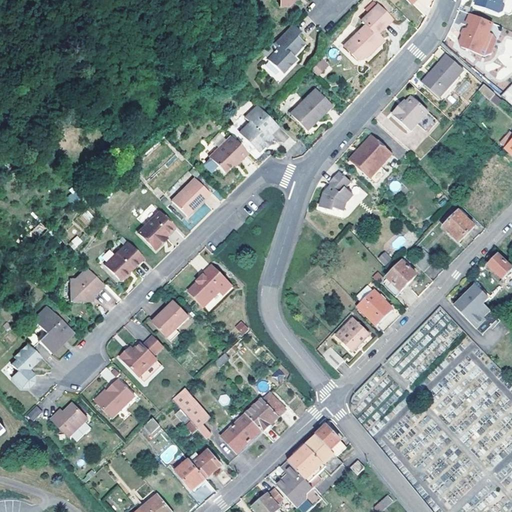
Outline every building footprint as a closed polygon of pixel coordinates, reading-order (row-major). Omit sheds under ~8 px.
[(475,0),(473,7),(496,16),(501,14),(503,8),(501,7),(501,2),(501,0),(475,0)] [(364,10),(368,14),(375,7),(372,3),(364,10)] [(363,57),(367,53),(375,43),(373,41),(377,38),(375,35),(389,21),(375,7),(368,14),(361,22),(365,26),(353,38),(347,45),(344,48),(357,61),(359,63),(363,57)] [(485,35),(488,26),(489,23),(467,14),(463,23),(467,25),(466,29),(461,31),(460,35),(456,44),(458,49),(477,56),(478,52),(483,39),(485,35)] [(277,74),(288,64),(291,61),(289,59),(287,56),(293,51),(295,53),(301,47),(294,38),(298,35),(292,28),(272,45),(275,49),(270,53),(264,59),(277,74)] [(483,39),(478,52),(477,56),(481,58),(482,55),(487,42),(490,37),(485,35),(483,39)] [(373,41),(375,43),(367,53),(368,54),(380,40),(378,39),(377,38),(373,41)] [(442,64),(437,70),(429,78),(427,77),(421,82),(440,98),(453,84),(458,78),(464,71),(446,56),(440,62),(442,64)] [(318,76),(329,64),(323,58),(312,69),(318,76)] [(429,78),(437,70),(442,64),(440,62),(435,68),(427,77),(429,78)] [(458,78),(453,84),(440,98),(443,101),(456,86),(461,80),(458,78)] [(511,84),(500,98),(511,108),(511,84)] [(498,99),(487,89),(483,94),(498,107),(503,103),(498,99)] [(316,90),(296,109),(291,113),(309,130),(314,123),(318,118),(321,119),(324,114),(333,106),(331,105),(329,103),(316,90)] [(413,95),(407,102),(403,107),(400,106),(393,113),(413,130),(420,122),(424,117),(430,111),(413,95)] [(251,122),(243,129),(241,132),(259,151),(264,146),(269,142),(272,139),(273,137),(271,134),(278,128),(258,106),(247,117),(246,117),(251,122)] [(440,119),(430,111),(424,117),(420,122),(428,129),(434,123),(435,124),(440,119)] [(367,141),(370,144),(360,155),(354,162),(371,178),(377,171),(388,159),(393,154),(373,135),(368,140),(367,141)] [(502,143),(508,149),(511,143),(511,137),(509,135),(502,143)] [(290,137),(283,144),(287,149),(295,143),(290,137)] [(224,173),(233,165),(238,160),(240,162),(248,155),(231,138),(218,150),(210,158),(211,158),(203,165),(211,173),(218,166),(224,173)] [(367,141),(357,152),(350,159),(354,162),(360,155),(370,144),(367,141)] [(321,207),(333,210),(335,208),(345,210),(348,202),(355,194),(347,187),(349,185),(352,182),(341,172),(338,174),(330,183),(331,185),(325,192),(323,200),(321,207)] [(196,179),(194,181),(172,202),(186,217),(208,196),(210,195),(196,179)] [(452,209),(441,221),(446,226),(444,228),(460,242),(474,227),(466,219),(459,212),(457,214),(452,209)] [(462,209),(459,212),(466,219),(469,216),(462,209)] [(154,250),(160,244),(165,239),(163,237),(173,227),(157,212),(143,227),(137,234),(154,250)] [(175,230),(173,227),(163,237),(165,239),(175,230)] [(74,250),(83,241),(77,235),(68,244),(74,250)] [(142,258),(127,242),(103,265),(117,280),(123,280),(128,275),(127,273),(132,268),(142,258)] [(425,250),(413,262),(425,273),(436,261),(425,250)] [(385,251),(377,258),(385,266),(392,259),(385,251)] [(511,270),(511,268),(500,256),(489,266),(503,280),(511,270)] [(144,260),(142,258),(132,268),(134,270),(144,260)] [(391,274),(388,278),(392,282),(387,288),(397,297),(418,276),(404,261),(391,274)] [(224,297),(229,293),(234,288),(212,266),(206,271),(202,275),(203,276),(188,292),(203,307),(219,292),(224,297)] [(103,287),(86,269),(74,281),(69,286),(70,304),(87,303),(93,297),(103,287)] [(490,299),(477,286),(469,294),(471,295),(467,300),(465,298),(456,307),(478,330),(488,320),(485,318),(492,312),(484,305),(490,299)] [(360,305),(358,307),(377,326),(394,310),(374,291),(360,305)] [(209,312),(224,297),(219,292),(203,307),(209,312)] [(189,318),(173,302),(152,323),(168,338),(177,330),(189,318)] [(72,334),(47,308),(33,321),(46,335),(39,343),(51,355),(72,334)] [(488,320),(478,330),(484,336),(500,320),(492,312),(485,318),(488,320)] [(337,334),(343,340),(359,325),(353,318),(337,334)] [(234,327),(242,335),(249,329),(241,321),(234,327)] [(370,336),(359,325),(343,340),(354,352),(370,336)] [(180,334),(177,330),(168,338),(172,342),(180,334)] [(163,346),(153,336),(143,346),(140,343),(133,349),(129,353),(126,350),(119,358),(138,378),(156,360),(153,356),(163,346)] [(31,370),(41,359),(27,344),(13,358),(17,362),(11,367),(18,374),(12,379),(22,389),(29,389),(35,383),(34,377),(30,374),(28,373),(29,369),(31,370)] [(331,347),(323,355),(336,369),(345,361),(331,347)] [(227,354),(216,363),(221,368),(231,359),(227,354)] [(162,366),(156,360),(138,378),(145,384),(162,366)] [(102,374),(108,382),(114,377),(107,369),(102,374)] [(136,399),(119,382),(107,394),(109,395),(98,406),(113,421),(136,399)] [(192,421),(198,428),(210,418),(185,389),(173,399),(192,421)] [(95,404),(98,406),(109,395),(107,394),(106,392),(95,404)] [(263,399),(247,414),(263,431),(265,432),(288,411),(279,402),(271,394),(265,400),(263,399)] [(61,420),(58,416),(51,423),(69,442),(89,422),(74,406),(65,416),(61,420)] [(180,409),(174,414),(183,424),(188,420),(180,409)] [(42,410),(34,419),(39,424),(48,415),(42,410)] [(263,431),(247,414),(246,417),(224,437),(239,453),(263,431)] [(161,427),(154,418),(146,425),(153,433),(161,427)] [(194,433),(199,429),(198,428),(192,421),(188,425),(194,433)] [(339,456),(347,448),(328,427),(322,431),(317,436),(336,458),(338,457),(339,456)] [(307,446),(327,468),(333,462),(336,458),(317,436),(310,442),(306,446),(307,446)] [(309,484),(319,475),(326,469),(327,468),(307,446),(300,452),(289,462),(309,484)] [(209,451),(194,464),(207,479),(222,466),(209,451)] [(336,458),(333,462),(340,469),(346,464),(339,456),(338,457),(336,458)] [(194,464),(191,460),(178,472),(194,491),(207,479),(194,464)] [(278,487),(292,502),(298,509),(307,502),(307,495),(314,489),(309,484),(289,462),(283,468),(287,473),(289,476),(286,479),(278,487)] [(326,469),(332,476),(340,469),(333,462),(327,468),(326,469)] [(357,475),(365,470),(358,462),(351,469),(357,475)] [(324,480),(319,475),(309,484),(314,489),(324,480)] [(253,507),(257,511),(278,511),(288,504),(276,488),(269,493),(253,507)] [(173,511),(159,494),(140,510),(141,511),(173,511)] [(388,497),(375,508),(378,511),(384,511),(393,504),(388,497)]
